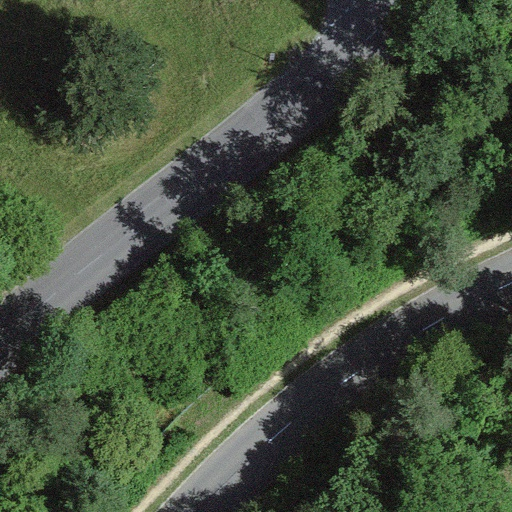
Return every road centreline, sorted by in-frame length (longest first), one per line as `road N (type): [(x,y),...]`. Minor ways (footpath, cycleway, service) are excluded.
road 1 (unclassified): [(405,0),(0,324)]
road 2 (tertiary): [(511,282),(349,377),(199,511)]
